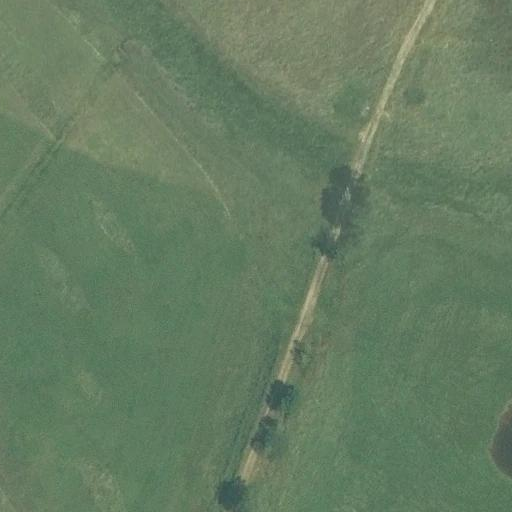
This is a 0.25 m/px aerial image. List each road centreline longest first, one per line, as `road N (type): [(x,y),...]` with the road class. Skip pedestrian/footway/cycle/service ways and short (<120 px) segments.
road 1 (track): [(230,511),(368,145)]
road 2 (track): [(165,0),(248,86),(368,145)]
road 3 (track): [(434,0),(368,145)]
